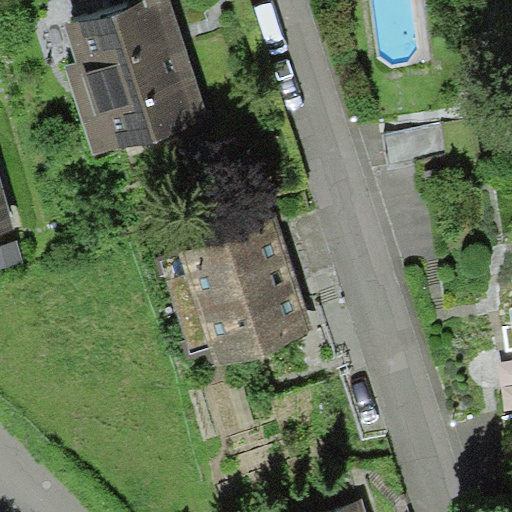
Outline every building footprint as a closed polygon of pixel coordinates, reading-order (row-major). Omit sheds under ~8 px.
[(110,0),(111,2),(59,17),(68,49),(56,53),(85,152),(203,118),(167,0),(110,0)] [(438,124),(385,130),(388,162),(442,157),(438,124)] [(0,190),(0,224),(8,222),(0,190)] [(267,217),(179,248),(185,267),(162,275),(184,338),(197,334),(206,359),(304,325),(267,217)] [(368,511),(362,493),(302,511),(368,511)]
